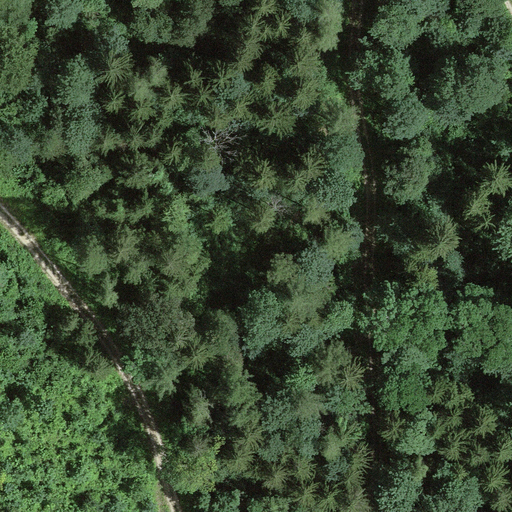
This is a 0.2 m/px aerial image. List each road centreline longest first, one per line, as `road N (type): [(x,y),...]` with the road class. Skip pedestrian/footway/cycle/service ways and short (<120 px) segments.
road 1 (track): [(356,0),(349,68),(368,184),(371,511)]
road 2 (track): [(169,511),(105,347),(0,218)]
